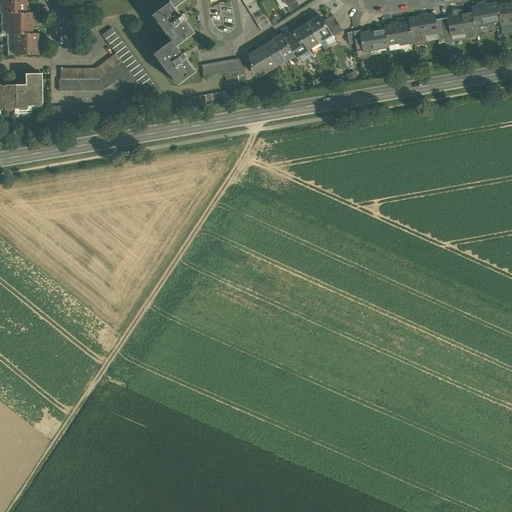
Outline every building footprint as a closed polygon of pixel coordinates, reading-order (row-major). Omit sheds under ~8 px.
[(256,0),(252,0),(245,5),(248,10),(258,4),(256,0)] [(296,1),(288,5),(286,6),(289,12),(299,6),(296,1)] [(172,2),(155,15),(174,41),(178,46),(195,33),(186,21),(188,19),(184,14),(182,16),(176,7),(172,2)] [(25,3),(1,3),(1,13),(7,13),(25,13),(25,3)] [(497,3),(472,7),(473,13),(475,26),(500,22),(498,6),(497,3)] [(511,3),(498,6),(500,22),(501,25),(511,22),(511,3)] [(258,4),(248,10),(252,15),(262,9),(258,4)] [(262,9),(252,15),(255,20),(265,14),(262,9)] [(25,13),(7,13),(7,24),(31,23),(31,13),(25,13)] [(473,13),(447,17),(448,18),(451,36),(476,31),(475,26),(473,13)] [(265,14),(255,20),(258,25),(268,19),(265,14)] [(435,14),(409,18),(410,22),(413,37),(438,33),(436,20),(435,14)] [(333,15),(323,21),(326,26),(336,20),(333,15)] [(323,21),(320,16),(308,24),(318,41),(320,43),(325,40),(324,38),(331,33),(329,31),(326,26),(323,21)] [(451,36),(448,18),(442,19),(446,43),(452,42),(451,36)] [(268,19),(258,25),(261,30),(271,24),(268,19)] [(446,43),(442,19),(436,20),(438,33),(440,44),(446,43)] [(336,20),(326,26),(329,31),(339,25),(336,20)] [(410,22),(385,26),(385,29),(388,45),(407,42),(407,39),(413,38),(413,37),(410,22)] [(31,23),(7,24),(7,34),(13,34),(32,34),(31,23)] [(308,24),(296,31),(307,48),(308,50),(313,47),(312,45),(318,41),(308,24)] [(339,25),(329,31),(331,33),(332,36),(343,30),(339,25)] [(112,27),(102,34),(105,39),(115,32),(112,27)] [(361,33),(360,33),(363,52),(364,52),(364,49),(369,48),(369,51),(389,47),(388,45),(385,29),(361,33)] [(307,48),(296,31),(284,38),(294,53),(296,57),(302,54),(300,52),(307,48)] [(360,31),(354,32),(356,44),(357,53),(363,52),(360,33),(361,33),(360,31)] [(115,32),(105,39),(109,44),(119,37),(115,32)] [(354,32),(347,33),(349,45),(356,44),(354,32)] [(38,44),(38,34),(32,34),(13,34),(14,44),(38,44)] [(284,38),(282,35),(273,41),(285,59),(294,53),(284,38)] [(119,37),(109,44),(112,48),(122,41),(119,37)] [(122,41),(112,48),(116,53),(126,46),(122,41)] [(174,41),(156,54),(179,85),(197,72),(188,59),(189,58),(185,53),(184,54),(178,46),(174,41)] [(285,59),(273,41),(264,46),(275,65),(285,59)] [(38,55),(38,44),(14,44),(14,55),(38,55)] [(126,46),(116,53),(119,58),(129,51),(126,46)] [(264,46),(249,55),(252,72),(264,70),(266,73),(276,66),(275,65),(264,46)] [(129,51),(119,58),(122,62),(123,63),(133,55),(129,51)] [(119,58),(116,53),(111,57),(118,66),(122,62),(119,58)] [(133,55),(123,63),(126,67),(136,60),(133,55)] [(118,66),(111,57),(106,61),(112,70),(118,66)] [(243,59),(235,60),(237,71),(238,76),(246,74),(243,59)] [(136,60),(126,67),(130,72),(140,65),(136,60)] [(237,71),(235,60),(228,61),(230,72),(237,71)] [(112,70),(106,61),(101,64),(108,73),(112,70)] [(230,72),(228,61),(222,62),(224,73),(225,73),(230,72)] [(123,63),(122,62),(118,66),(112,70),(108,73),(99,79),(90,79),(84,79),(78,79),(72,79),(66,79),(60,80),(58,80),(58,91),(100,91),(107,89),(119,79),(131,95),(116,106),(50,106),(50,118),(120,118),(133,107),(131,106),(136,102),(138,103),(147,95),(143,91),(140,86),(136,81),(133,77),(130,72),(126,67),(123,63)] [(224,73),(222,62),(215,64),(217,74),(224,73)] [(108,73),(101,64),(96,68),(99,79),(108,73)] [(217,74),(215,64),(209,65),(211,75),(217,74)] [(140,65),(130,72),(133,77),(143,69),(140,65)] [(211,75),(209,65),(202,66),(204,77),(211,75)] [(96,68),(90,68),(90,79),(99,79),(96,68)] [(143,69),(133,77),(136,81),(146,74),(143,69)] [(230,72),(225,73),(226,79),(238,77),(238,76),(237,71),(230,72)] [(41,74),(24,74),(24,85),(14,85),(14,107),(32,107),(32,104),(41,103),(41,74)] [(146,74),(136,81),(140,86),(150,79),(146,74)] [(238,77),(226,79),(227,85),(239,83),(238,77)] [(150,79),(140,86),(143,91),(153,83),(150,79)] [(153,83),(143,91),(147,95),(157,88),(153,83)] [(239,83),(227,85),(228,91),(233,90),(240,89),(239,83)] [(1,86),(0,85),(0,106),(14,107),(14,85),(4,85),(3,86),(1,86)] [(240,89),(233,90),(236,102),(242,101),(240,89)] [(228,91),(224,92),(226,104),(236,102),(233,90),(228,91)] [(226,104),(224,92),(217,93),(219,105),(226,104)] [(219,105),(217,93),(211,94),(213,106),(219,105)] [(213,106),(211,94),(204,95),(206,107),(213,106)] [(206,107),(204,95),(198,96),(200,108),(206,107)] [(200,108),(198,96),(192,98),(194,109),(200,108)] [(194,109),(192,98),(185,99),(187,110),(194,109)] [(187,110),(185,99),(179,100),(181,112),(187,110)] [(181,112),(179,100),(172,101),(174,113),(181,112)] [(174,113),(172,101),(166,102),(168,114),(174,113)]
